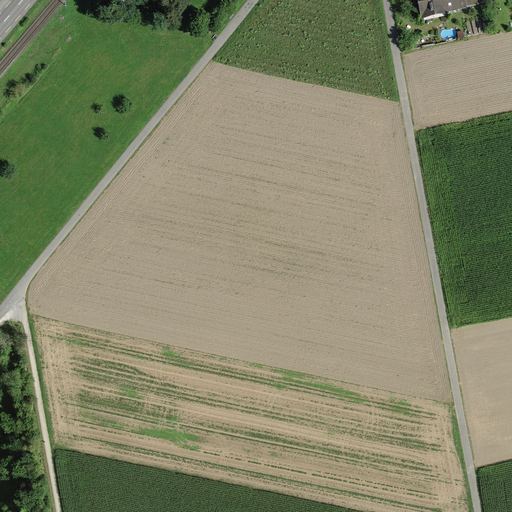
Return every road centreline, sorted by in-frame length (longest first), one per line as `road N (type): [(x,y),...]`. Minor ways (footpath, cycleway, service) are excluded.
road 1 (residential): [(387,0),(478,511)]
road 2 (track): [(251,0),(0,309)]
road 3 (track): [(59,511),(17,287)]
